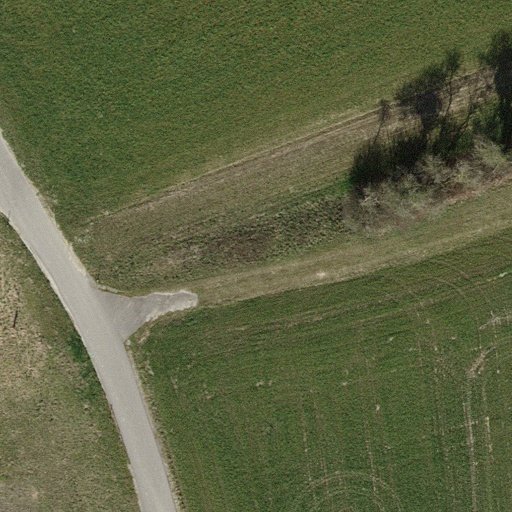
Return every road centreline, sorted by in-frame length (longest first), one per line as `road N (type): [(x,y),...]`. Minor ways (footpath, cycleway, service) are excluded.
road 1 (track): [(0,170),(100,322),(162,511)]
road 2 (track): [(333,265),(100,322)]
